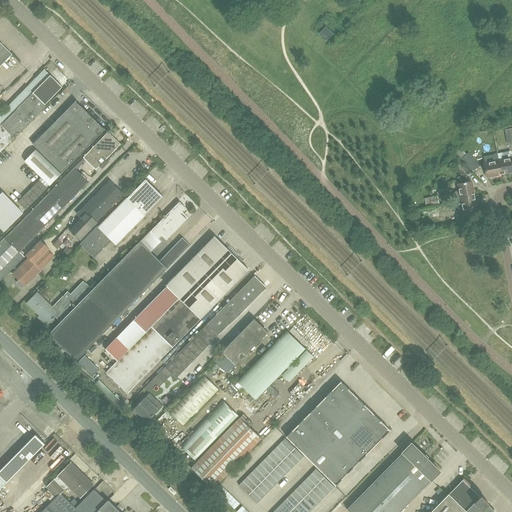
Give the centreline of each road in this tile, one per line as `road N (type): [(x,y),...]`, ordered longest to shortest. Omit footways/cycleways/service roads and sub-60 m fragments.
road 1 (unclassified): [(511,492),(7,0)]
road 2 (residential): [(176,511),(0,339)]
